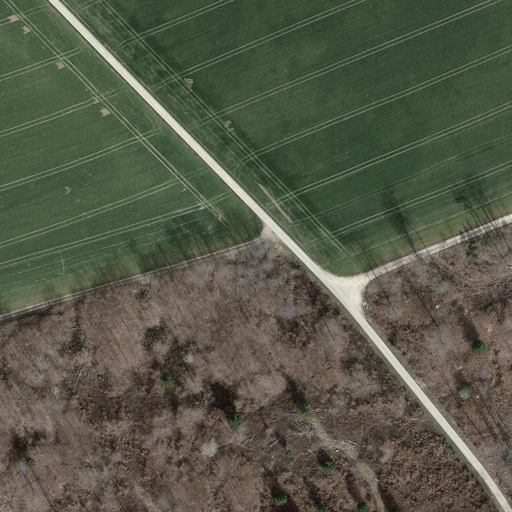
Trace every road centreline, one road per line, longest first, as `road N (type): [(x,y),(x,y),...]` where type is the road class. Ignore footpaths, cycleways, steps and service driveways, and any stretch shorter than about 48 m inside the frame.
road 1 (unclassified): [(52,0),(382,348),(506,511)]
road 2 (track): [(275,231),(0,319)]
road 3 (track): [(334,295),(511,220)]
